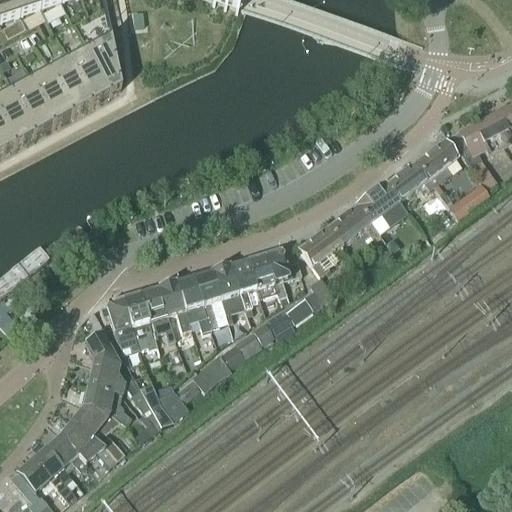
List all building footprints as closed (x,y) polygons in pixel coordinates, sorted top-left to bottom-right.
[(0,0),(0,159),(121,94),(111,50),(100,0),(0,0)] [(213,0),(213,2),(211,10),(236,19),(239,11),(242,0),(213,0)] [(142,18),(132,19),(133,33),(143,32),(142,18)] [(511,109),(480,126),(497,157),(511,149),(511,142),(511,141),(511,140),(511,109)] [(457,139),(448,144),(468,173),(479,167),(480,167),(478,164),(476,160),(484,156),(485,157),(487,162),(497,157),(480,126),(457,138),(457,139)] [(443,146),(441,148),(412,169),(430,193),(434,190),(435,191),(450,180),(445,173),(456,165),(443,146)] [(468,173),(468,174),(486,200),(497,192),(480,167),(468,173)] [(426,197),(430,193),(412,169),(383,191),(396,209),(421,191),(426,197)] [(368,231),(368,230),(396,209),(383,191),(354,212),(368,231)] [(479,191),(448,213),(454,222),(455,224),(457,226),(488,204),(479,191)] [(380,244),(368,230),(368,231),(354,212),(325,234),(339,252),(364,233),(375,248),(380,244)] [(331,258),(339,252),(325,234),(296,255),(318,284),(327,277),(326,276),(338,267),(331,258)] [(45,253),(0,286),(0,303),(6,303),(55,266),(54,259),(51,255),(45,253)] [(276,257),(262,261),(266,271),(274,301),(275,300),(277,306),(279,312),(280,313),(287,308),(287,307),(286,303),(281,290),(281,289),(292,285),(300,283),(296,269),(285,272),(281,260),(276,257)] [(244,266),(253,296),(254,296),(254,297),(257,306),(274,301),(266,271),(262,261),(244,266)] [(244,266),(227,271),(237,302),(236,302),(240,317),(243,316),(245,323),(250,321),(244,299),(253,296),(244,266)] [(229,320),(240,317),(236,302),(237,302),(227,271),(210,277),(219,307),(226,331),(232,329),(229,320)] [(210,309),(219,307),(210,277),(192,282),(208,336),(217,333),(210,309)] [(210,339),(208,336),(192,282),(174,287),(184,322),(188,321),(189,324),(186,325),(187,331),(197,328),(201,342),(210,339)] [(322,310),(332,301),(319,284),(309,292),(322,310)] [(189,336),(187,331),(186,325),(189,324),(188,321),(184,322),(174,287),(156,293),(166,323),(175,320),(180,339),(189,336)] [(173,348),(166,323),(156,293),(138,298),(149,332),(152,331),(154,335),(150,336),(151,341),(164,337),(167,350),(173,348)] [(151,341),(150,336),(154,335),(152,331),(149,332),(138,298),(120,303),(137,357),(146,354),(146,357),(155,354),(151,341)] [(104,314),(99,316),(102,325),(104,330),(108,329),(109,329),(112,340),(114,346),(120,356),(129,353),(131,359),(137,357),(120,303),(107,307),(104,314)] [(302,305),(284,318),(293,330),(311,317),(302,305)] [(3,308),(0,309),(0,335),(8,344),(19,335),(5,319),(9,315),(3,308)] [(281,317),(265,327),(265,328),(275,343),(277,346),(277,347),(294,336),(293,335),(292,334),(281,317)] [(261,352),(274,343),(264,329),(251,337),(261,352)] [(243,365),(260,353),(251,339),(234,351),(234,352),(243,365)] [(99,340),(84,348),(99,375),(100,375),(100,376),(115,381),(123,393),(140,418),(141,418),(147,427),(142,429),(145,433),(133,443),(140,451),(161,433),(157,426),(146,412),(142,405),(138,397),(131,384),(129,385),(120,370),(117,371),(99,340)] [(244,366),(243,365),(234,352),(220,361),(230,375),(244,366)] [(218,362),(205,373),(213,386),(215,388),(230,379),(228,376),(218,362)] [(203,399),(215,388),(205,373),(191,385),(203,399)] [(88,380),(85,395),(111,400),(111,401),(120,403),(121,403),(123,393),(115,381),(100,376),(100,375),(99,375),(91,379),(88,380)] [(183,392),(174,400),(182,410),(198,396),(190,387),(183,392)] [(85,395),(81,413),(106,419),(119,430),(123,433),(129,426),(121,419),(122,417),(121,413),(118,412),(120,403),(111,401),(111,400),(85,395)] [(154,400),(142,405),(146,412),(157,426),(161,433),(169,430),(172,429),(170,427),(161,416),(159,412),(156,405),(154,400)] [(174,400),(156,405),(159,412),(172,429),(187,416),(187,415),(185,414),(182,410),(174,400)] [(81,413),(70,427),(99,452),(116,468),(124,462),(110,447),(109,447),(104,442),(119,430),(106,419),(81,413)] [(70,427),(58,442),(83,472),(84,471),(96,461),(108,475),(116,468),(99,452),(70,427)] [(58,442),(44,455),(66,480),(74,473),(76,475),(79,479),(86,473),(84,471),(83,472),(58,442)] [(44,455),(29,467),(46,487),(47,486),(56,496),(68,510),(75,504),(63,490),(70,484),(66,480),(44,455)] [(29,467),(15,480),(26,492),(21,496),(19,497),(31,511),(29,511),(45,511),(33,498),(46,487),(29,467)]
